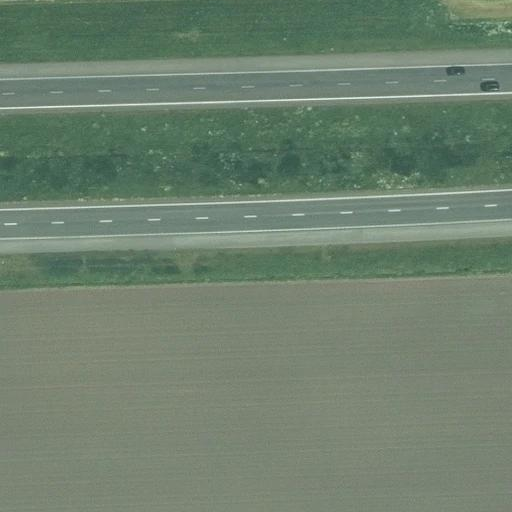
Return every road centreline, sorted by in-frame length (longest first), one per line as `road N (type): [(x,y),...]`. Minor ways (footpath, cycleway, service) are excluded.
road 1 (motorway): [(0,222),(511,206)]
road 2 (motorway): [(511,78),(0,93)]
